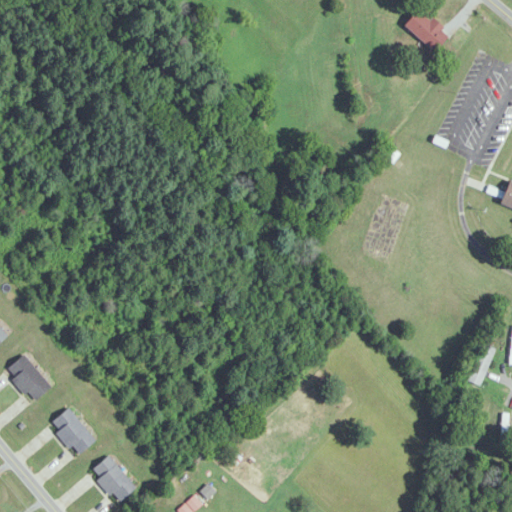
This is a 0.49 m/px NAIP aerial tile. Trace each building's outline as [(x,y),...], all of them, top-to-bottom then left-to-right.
[(432,52),(447,38),(419,9),(404,24),(432,52)] [(511,181),(508,180),(499,205),(511,209),(511,181)] [(466,382),(479,388),(496,349),(483,343),(466,382)] [(32,403),(51,387),(23,355),(4,372),(32,403)] [(96,437),(65,409),(49,428),(80,455),(96,437)] [(90,470),(115,504),(135,489),(110,455),(90,470)]
